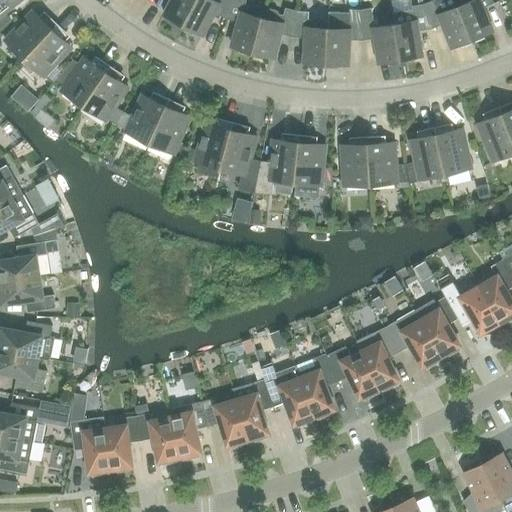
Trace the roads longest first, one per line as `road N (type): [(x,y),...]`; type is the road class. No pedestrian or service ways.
road 1 (residential): [(511,63),(423,95),(346,105),(264,95),(178,71),(84,0)]
road 2 (residential): [(192,511),(280,491),(402,443),(511,382)]
